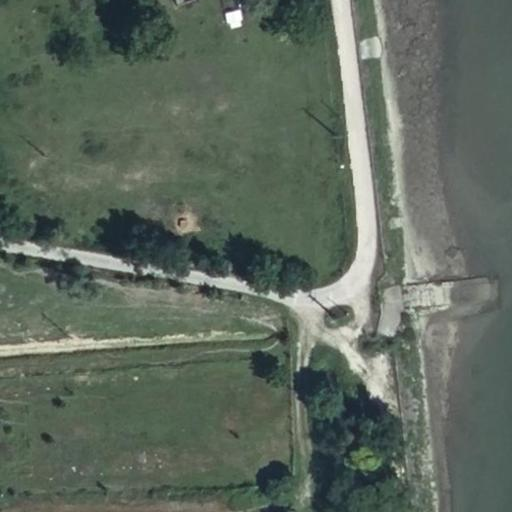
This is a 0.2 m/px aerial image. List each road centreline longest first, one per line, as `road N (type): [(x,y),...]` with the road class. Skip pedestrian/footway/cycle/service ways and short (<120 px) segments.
road 1 (track): [(346,0),(380,253),(356,305),(308,305),(308,511)]
road 2 (unclassified): [(0,244),(308,305)]
